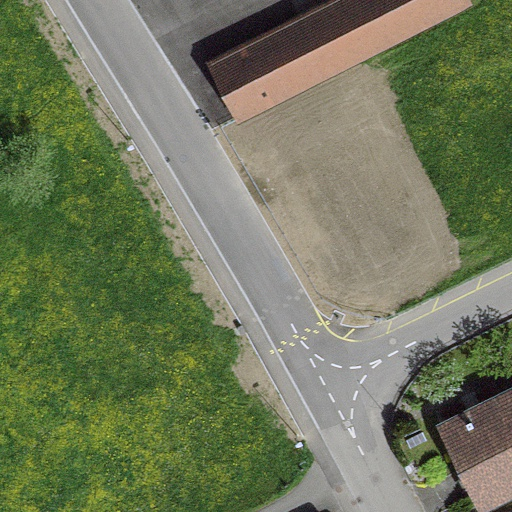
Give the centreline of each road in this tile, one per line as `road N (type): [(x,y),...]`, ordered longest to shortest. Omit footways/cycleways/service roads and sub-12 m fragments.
road 1 (residential): [(79,0),(307,385)]
road 2 (residential): [(307,385),(511,288)]
road 3 (residential): [(307,385),(376,511)]
